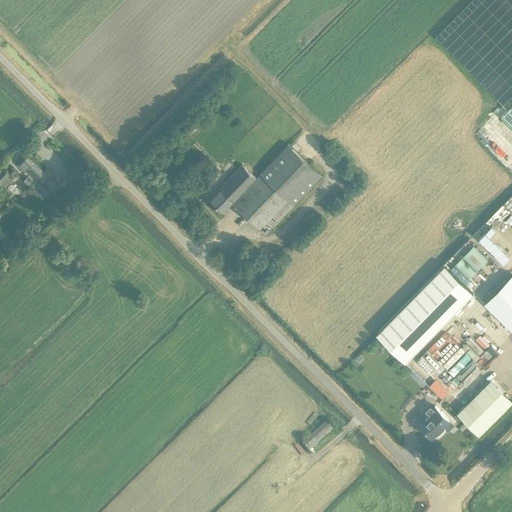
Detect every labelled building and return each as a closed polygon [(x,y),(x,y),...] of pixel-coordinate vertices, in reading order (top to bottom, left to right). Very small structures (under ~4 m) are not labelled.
[(511,105),(501,116),(511,127),(511,105)] [(242,164),(208,199),(222,213),(232,203),(265,235),(322,176),(288,143),(259,172),(260,173),(256,177),(242,164)] [(47,191),(56,183),(49,176),(52,173),(45,167),(43,169),(28,154),(17,165),(28,176),(30,174),(47,191)] [(0,168),(0,184),(1,184),(11,174),(3,166),(0,168)] [(445,264),(377,333),(397,352),(406,361),(474,292),(445,264)] [(511,274),(485,303),(511,330),(511,274)] [(465,409),(459,414),(480,435),(508,406),(487,385),(464,408),(465,409)] [(429,411),(417,423),(432,437),(437,432),(439,434),(446,428),(449,431),(455,424),(450,420),(435,405),(433,407),(430,404),(426,408),(429,411)] [(325,423),(302,445),(309,453),(332,431),(325,423)]
